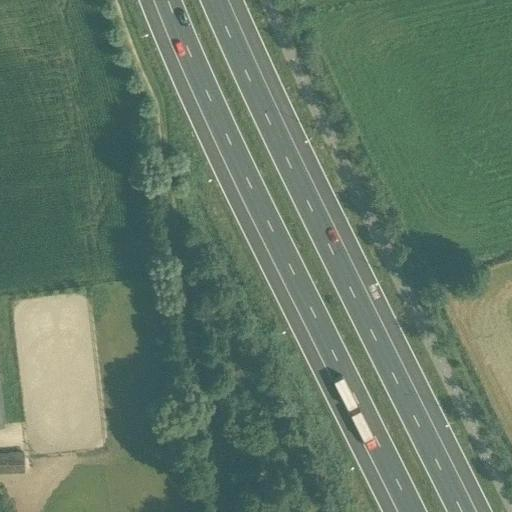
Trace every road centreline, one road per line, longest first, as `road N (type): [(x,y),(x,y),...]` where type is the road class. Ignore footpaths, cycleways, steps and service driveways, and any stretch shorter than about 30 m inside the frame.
road 1 (primary): [(466,511),(216,0)]
road 2 (primary): [(167,0),(412,511)]
road 3 (track): [(222,511),(154,104),(114,0)]
